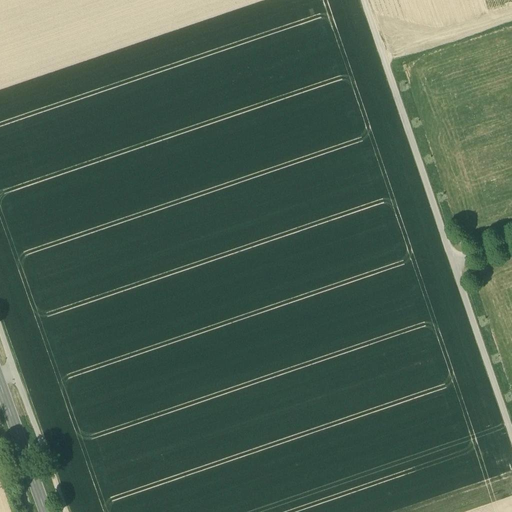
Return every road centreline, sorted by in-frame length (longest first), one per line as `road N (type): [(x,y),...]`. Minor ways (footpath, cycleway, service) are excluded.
road 1 (unclassified): [(363,0),(511,437)]
road 2 (track): [(0,326),(66,511)]
road 3 (secondary): [(0,385),(44,511)]
